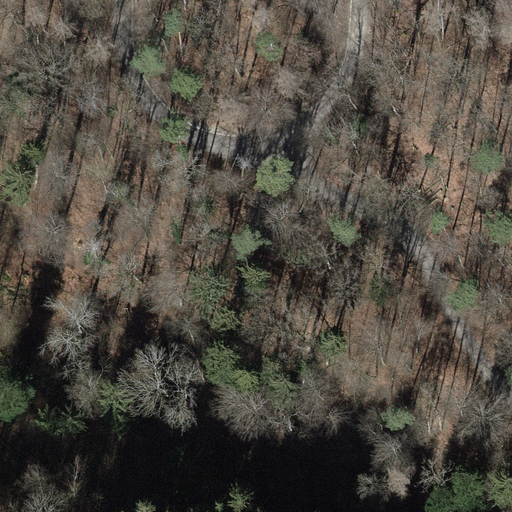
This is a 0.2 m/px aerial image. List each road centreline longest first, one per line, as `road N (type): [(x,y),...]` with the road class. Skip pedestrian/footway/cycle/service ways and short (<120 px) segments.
road 1 (track): [(126,0),(124,35),(144,87),(196,132),(278,168),(338,92),(360,0)]
road 2 (track): [(385,511),(178,395),(114,379),(0,375)]
road 3 (track): [(278,168),(408,228),(449,317),(511,405)]
